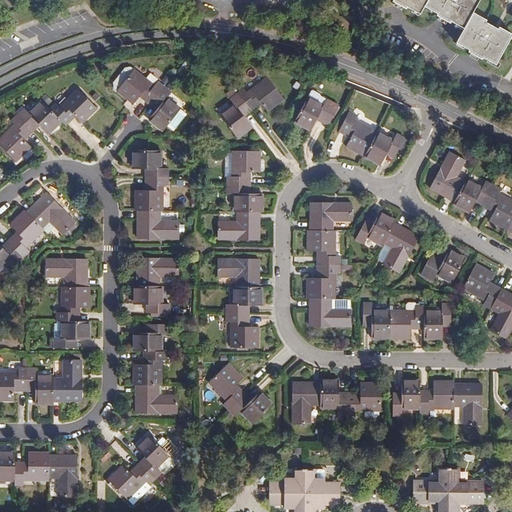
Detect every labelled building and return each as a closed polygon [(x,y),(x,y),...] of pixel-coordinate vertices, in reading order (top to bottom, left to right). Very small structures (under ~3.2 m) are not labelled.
[(377,0),(390,6),(388,9),(401,16),(402,14),(416,22),(420,14),(433,21),(432,23),(446,30),(447,28),(460,36),(452,52),(465,58),(465,60),(478,68),(479,65),(490,71),(509,32),(496,25),(495,27),(481,20),(482,17),(469,11),(474,0),(377,0)] [(373,23),(366,28),(371,36),(378,30),(373,23)] [(143,98),(150,102),(152,100),(163,86),(155,80),(153,82),(151,81),(133,68),(134,67),(130,63),(124,65),(112,80),(113,86),(133,102),(139,94),(141,92),(146,95),(143,98)] [(248,105),(251,109),(258,104),(255,100),(259,98),(261,101),(267,108),(283,95),(265,73),(246,89),(243,85),(237,90),(248,105)] [(170,91),(163,86),(152,100),(158,105),(156,108),(148,117),(163,128),(180,107),(166,96),(170,91)] [(251,123),(245,114),(241,110),(248,105),(237,90),(229,96),(233,102),(219,112),(237,135),(251,123)] [(62,120),(64,122),(70,116),(73,113),(76,116),(83,123),(94,112),(74,92),(60,106),(56,103),(51,108),(62,120)] [(320,113),(332,120),(341,102),(328,95),(324,102),(309,94),(295,119),(312,128),(318,117),(320,113)] [(51,108),(43,100),(31,112),(25,107),(19,113),(32,127),(36,122),(39,125),(48,134),(62,120),(51,108)] [(152,100),(150,102),(156,108),(158,105),(152,100)] [(245,114),(251,109),(248,105),(241,110),(245,114)] [(347,142),(365,152),(379,128),(356,116),(358,112),(349,107),(339,127),(351,134),(347,142)] [(28,135),(34,129),(32,127),(19,113),(13,120),(16,123),(0,139),(0,142),(17,160),(32,145),(25,139),(22,136),(25,133),(28,135)] [(330,124),(332,120),(320,113),(318,117),(330,124)] [(379,128),(365,152),(382,161),(388,150),(390,146),(397,151),(406,134),(398,130),(394,136),(379,128)] [(147,175),(165,175),(165,165),(159,165),(159,147),(132,148),(132,166),(143,166),(147,166),(147,175)] [(223,175),(225,175),(231,175),(231,149),(223,150),(223,175)] [(245,184),(249,183),(250,175),(245,175),(245,170),(250,170),(259,170),(259,149),(231,149),(231,175),(225,175),(225,183),(245,184)] [(430,185),(456,199),(466,179),(457,174),(466,158),(449,149),(443,161),(446,162),(444,166),(441,164),(430,185)] [(159,209),(161,209),(162,184),(166,184),(165,175),(147,175),(143,174),(143,182),(147,183),(147,189),(143,189),(136,189),(136,194),(133,194),(133,208),(136,208),(159,209)] [(485,199),(495,182),(486,177),(483,184),(468,176),(466,179),(456,199),(455,201),(469,210),(475,199),(477,195),(485,199)] [(509,228),(511,222),(511,197),(500,190),(502,186),(495,182),(485,199),(483,203),(490,207),(493,203),(497,205),(494,210),(490,218),(509,228)] [(259,209),(261,209),(261,192),(249,192),(245,192),(245,184),(225,183),(225,192),(233,193),(232,209),(236,209),(259,209)] [(27,212),(44,228),(51,222),(63,234),(76,222),(46,192),(27,211),(27,212)] [(475,199),(483,203),(485,199),(477,195),(475,199)] [(311,229),(336,229),(336,228),(334,227),(335,220),(354,220),(354,201),(340,201),(340,204),(334,204),(334,201),(311,201),(311,229)] [(159,217),(159,209),(136,208),(136,235),(176,235),(177,218),(159,217)] [(28,248),(45,230),(44,228),(27,212),(27,211),(25,209),(10,224),(16,230),(19,233),(15,238),(12,234),(7,239),(8,240),(10,243),(24,256),(30,251),(30,250),(28,248)] [(259,237),(259,209),(236,209),(235,219),(216,219),(216,236),(230,237),(231,233),(236,234),(236,237),(259,237)] [(395,222),(397,219),(380,211),(374,221),(373,225),(365,221),(356,238),(365,243),(368,236),(383,244),(385,241),(395,222)] [(420,235),(395,222),(385,241),(393,247),(385,263),(401,272),(407,259),(405,257),(407,253),(409,255),(420,235)] [(336,254),(336,229),(311,229),(308,229),(308,249),(317,249),(322,249),(322,254),(317,254),(318,262),(341,263),(341,254),(336,254)] [(8,240),(7,239),(1,245),(4,248),(10,243),(8,240)] [(17,264),(24,256),(10,243),(4,248),(1,245),(0,244),(0,269),(11,259),(17,264)] [(450,247),(444,258),(442,262),(431,256),(422,273),(435,280),(438,273),(453,281),(466,256),(450,247)] [(442,262),(444,258),(433,252),(431,256),(442,262)] [(138,283),(160,284),(160,273),(179,273),(178,255),(138,255),(138,283)] [(236,284),(258,285),(259,256),(236,256),(236,260),(231,260),(231,256),(216,256),(216,274),(235,274),(236,284)] [(67,285),(89,285),(89,258),(48,257),(48,275),(67,275),(67,285)] [(492,308),(502,287),(495,283),(493,287),(489,284),(491,281),(495,271),(477,261),(464,287),(486,299),(483,303),(492,308)] [(341,271),(341,263),(318,262),(317,271),(322,271),(322,276),(317,276),(307,276),(307,297),(311,297),(334,297),(336,297),(336,271),(341,271)] [(162,300),(162,284),(160,284),(138,283),(135,283),(134,301),(147,301),(151,302),(151,310),(170,310),(170,301),(162,300)] [(244,302),(249,302),(261,302),(261,285),(258,285),(236,284),(233,284),(233,302),(225,302),(225,311),(244,311),(244,302)] [(92,306),(92,285),(89,285),(67,285),(64,285),(64,311),(59,311),(59,320),(63,320),(81,320),(82,312),(77,312),(77,305),(82,305),(92,306)] [(511,292),(502,287),(492,308),(500,312),(492,328),(508,337),(511,329),(511,292)] [(334,297),(311,297),(310,324),(333,324),(333,321),(339,322),(339,324),(352,325),(352,306),(334,305),(334,297)] [(390,334),(391,307),(373,307),(373,299),(363,299),(363,318),(372,318),(372,322),(372,334),(390,334)] [(424,326),(425,335),(443,336),(443,324),(443,319),(452,319),(452,300),(442,300),(442,307),(425,307),(424,326)] [(416,307),(391,307),(390,334),(411,335),(411,325),(411,321),(417,321),(417,325),(424,326),(425,307),(424,302),(416,302),(416,307)] [(249,320),(249,311),(244,311),(225,311),(225,320),(230,320),(230,345),(259,346),(259,325),(249,325),(244,325),(244,320),(249,320)] [(92,338),(92,320),(81,320),(63,320),(63,337),(55,337),(55,346),(74,346),(74,338),(78,338),(92,338)] [(180,350),(180,332),(173,331),(173,323),(153,323),(153,331),(148,331),(136,331),(136,349),(145,350),(146,350),(170,350),(171,350),(180,350)] [(165,384),(166,384),(165,360),(170,359),(171,350),(170,350),(146,350),(145,350),(145,357),(150,357),(149,362),(145,362),(137,362),(136,384),(137,384),(140,384),(163,384),(165,384)] [(54,376),(53,399),(83,400),(83,358),(65,358),(65,375),(54,376)] [(243,397),(246,394),(240,388),(237,391),(234,387),(236,384),(244,377),(228,362),(209,381),(227,400),(224,404),(230,409),(243,397)] [(37,366),(28,367),(27,387),(36,386),(36,389),(36,402),(53,402),(53,399),(54,376),(54,374),(38,374),(37,366)] [(27,387),(28,367),(19,367),(19,372),(0,371),(0,399),(15,400),(16,390),(16,387),(20,387),(27,387)] [(339,414),(347,414),(347,395),(339,394),(340,390),(340,379),(321,378),(321,381),(321,404),(321,406),(339,407),(339,414)] [(421,388),(420,379),(402,378),(402,390),(402,395),(392,394),(392,413),(402,414),(403,406),(420,407),(421,388)] [(455,382),(455,380),(434,379),(434,388),(434,392),(429,393),(429,389),(421,388),(420,407),(420,411),(429,411),(430,406),(455,407),(455,404),(455,382)] [(321,404),(321,381),(294,381),(294,422),(312,423),(312,404),(321,404)] [(356,391),(347,391),(347,395),(347,414),(356,414),(356,409),(381,409),(381,381),(361,381),(360,391),(360,395),(356,395),(356,391)] [(482,382),(455,382),(455,404),(464,404),(464,424),(483,424),(483,411),(479,411),(479,405),(482,405),(482,382)] [(163,393),(163,384),(140,384),(139,411),(182,411),(182,394),(163,393)] [(243,397),(230,409),(231,410),(235,414),(236,416),(241,411),(254,424),(274,404),(261,391),(252,399),(249,403),(243,397)] [(252,399),(246,394),(243,397),(249,403),(252,399)] [(144,464),(157,478),(163,471),(158,466),(170,454),(150,434),(137,446),(146,455),(149,458),(144,464)] [(0,479),(15,480),(15,464),(15,451),(0,451),(0,479)] [(24,490),(49,490),(50,476),(50,453),(50,452),(30,451),(30,460),(30,464),(25,464),(15,464),(15,480),(15,485),(24,486),(24,490)] [(50,453),(50,476),(60,477),(60,494),(78,495),(78,454),(50,453)] [(149,458),(146,455),(141,461),(142,462),(144,464),(149,458)] [(155,479),(157,478),(144,464),(142,462),(139,465),(141,467),(138,470),(136,468),(128,461),(114,475),(133,494),(134,494),(139,498),(157,481),(155,479)] [(484,479),(460,479),(460,466),(439,466),(438,479),(414,479),(414,501),(438,502),(437,511),(459,511),(460,502),(484,502),(484,479)] [(315,467),(305,467),(295,467),(294,476),(294,481),(285,481),(270,481),(270,490),(270,500),(285,501),(294,501),(294,506),(293,511),(315,511),(315,507),(315,502),(325,502),(340,503),(340,482),(325,481),(315,481),(315,477),(315,467)]
